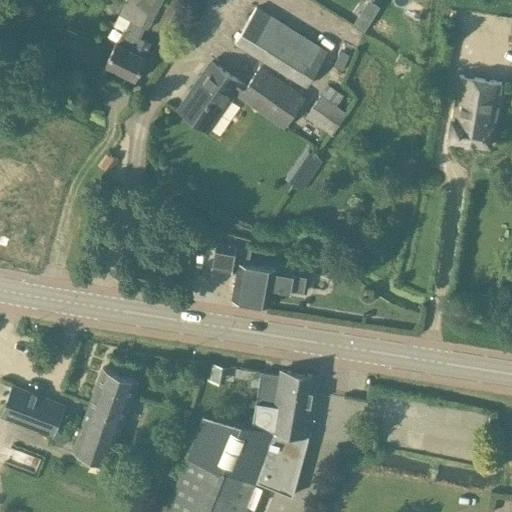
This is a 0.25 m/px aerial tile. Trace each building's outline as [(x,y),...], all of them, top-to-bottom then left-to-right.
[(116,42),(105,64),(135,79),(146,57),(144,56),(151,41),(140,36),(145,26),(148,28),(161,0),(126,0),(120,14),(131,19),(126,29),(124,28),(117,42),(116,42)] [(257,5),(234,42),(307,86),(329,49),(257,5)] [(360,12),(353,23),(364,31),(371,19),(360,12)] [(68,25),(65,32),(75,36),(78,29),(68,25)] [(343,69),(350,54),(341,50),(334,65),(343,69)] [(182,110),(209,129),(235,91),(285,126),(305,98),(259,66),(246,85),(211,61),(199,78),(203,80),(182,110)] [(449,139),(490,146),(502,82),(461,75),(449,139)] [(0,105),(16,110),(20,94),(5,90),(0,105)] [(348,113),(338,106),(321,94),(306,116),(332,135),(348,113)] [(18,155),(51,166),(59,145),(26,134),(18,155)] [(109,153),(100,166),(110,172),(119,160),(109,153)] [(0,263),(28,272),(57,181),(57,174),(23,164),(5,163),(1,176),(8,178),(7,189),(1,188),(1,208),(0,207),(0,263)] [(203,267),(222,270),(226,244),(207,241),(203,267)] [(239,262),(233,298),(270,304),(273,290),(290,293),(291,290),(303,292),(307,289),(309,277),(306,273),(239,262)] [(103,367),(74,449),(108,461),(137,379),(103,367)] [(281,369),(280,374),(263,371),(253,426),(204,418),(165,511),(245,511),(258,480),(295,495),(309,434),(319,375),(281,369)] [(13,384),(1,414),(53,435),(65,405),(13,384)] [(330,449),(328,461),(339,465),(342,452),(330,449)]
